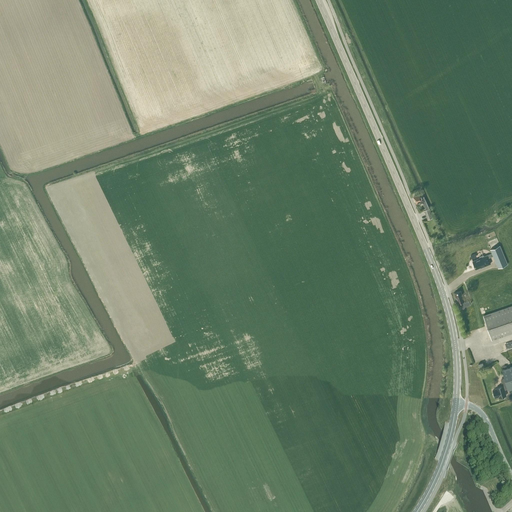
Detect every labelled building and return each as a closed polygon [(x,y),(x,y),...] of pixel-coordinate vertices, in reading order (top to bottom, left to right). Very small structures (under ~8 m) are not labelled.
[(424,211),(428,219),(432,218),(430,212),(431,212),(429,209),(428,205),(424,196),(421,197),(420,194),(414,197),(416,203),(419,202),(422,201),(424,206),(426,210),(424,211)] [(473,261),(476,269),(483,266),(483,267),(490,264),(488,258),(493,256),(498,268),(507,264),(500,246),(490,249),(492,253),(484,256),(483,255),(480,257),(479,257),(480,258),(473,261)] [(459,310),(460,310),(463,309),(465,306),(470,305),(470,303),(471,302),(470,300),(465,302),(460,291),(454,293),(460,310),(459,310)] [(492,340),(511,332),(511,305),(483,316),(492,340)] [(511,366),(502,370),(504,378),(500,379),(502,386),(496,388),(492,389),(495,398),(499,397),(501,397),(501,398),(502,398),(504,398),(505,397),(504,396),(506,395),(504,389),(507,388),(508,389),(511,388),(511,366)]
